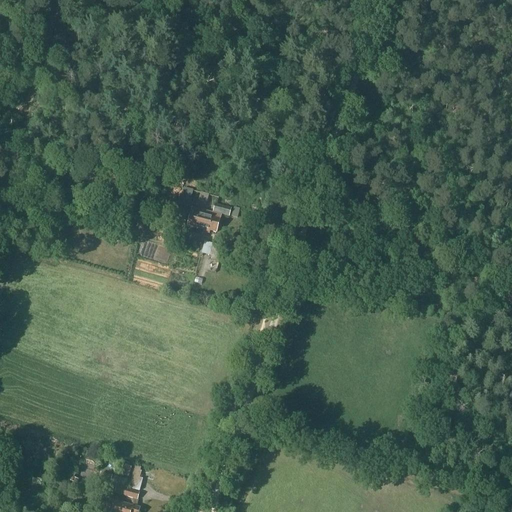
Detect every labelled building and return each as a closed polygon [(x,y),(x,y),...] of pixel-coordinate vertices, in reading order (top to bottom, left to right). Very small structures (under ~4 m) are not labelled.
[(182,197),(180,196),(178,205),(190,208),(193,199),(192,198),(194,191),(184,188),(182,197)] [(215,205),(213,213),(229,217),(231,209),(215,205)] [(192,208),(190,216),(187,226),(202,230),(206,217),(212,218),(213,214),(192,208)] [(202,230),(205,230),(204,233),(210,235),(210,232),(216,233),(221,216),(213,214),(212,218),(206,217),(202,230)] [(202,254),(212,257),(211,261),(219,263),(223,247),(205,242),(202,254)] [(142,471),(135,469),(129,489),(140,492),(144,480),(140,479),(142,471)] [(99,482),(111,485),(113,476),(101,473),(99,482)] [(138,500),(140,493),(117,487),(115,494),(138,500)] [(101,498),(98,508),(107,510),(106,511),(119,511),(121,504),(101,498)]
